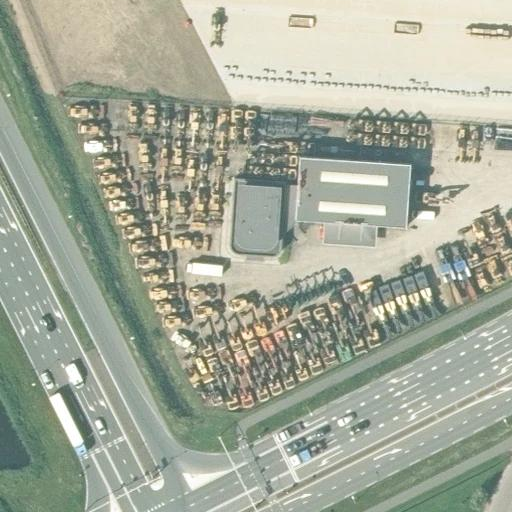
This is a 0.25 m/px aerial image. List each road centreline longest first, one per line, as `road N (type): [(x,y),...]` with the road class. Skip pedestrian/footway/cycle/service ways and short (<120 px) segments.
road 1 (motorway): [(162,458),(0,131)]
road 2 (motorway): [(0,247),(135,511)]
road 3 (secondary): [(511,342),(285,458)]
road 4 (secondary): [(286,511),(511,404)]
road 5 (motorway): [(285,458),(162,458)]
